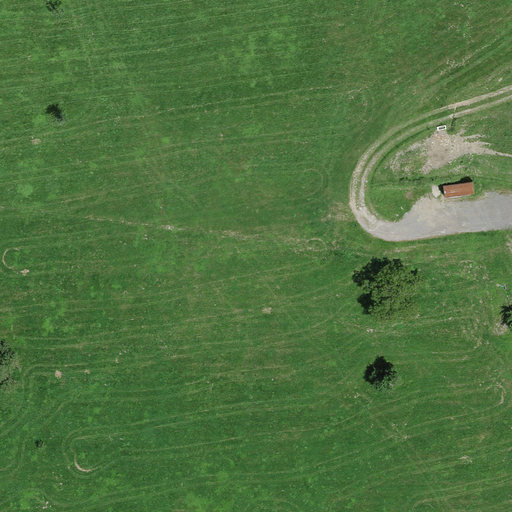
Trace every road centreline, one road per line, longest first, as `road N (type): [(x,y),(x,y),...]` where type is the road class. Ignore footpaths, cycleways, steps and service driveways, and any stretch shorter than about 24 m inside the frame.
road 1 (track): [(375,225),(359,210),(359,183),(377,147),(415,117),(511,91)]
road 2 (track): [(511,212),(405,229),(375,225)]
